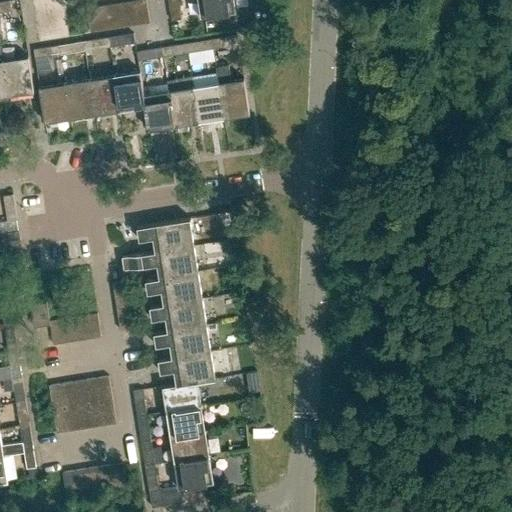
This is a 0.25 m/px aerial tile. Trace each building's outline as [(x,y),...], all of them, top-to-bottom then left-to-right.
[(0,0),(0,10),(11,9),(9,0),(0,0)] [(137,0),(134,1),(138,24),(150,22),(145,0),(137,0)] [(234,0),(198,0),(201,16),(236,10),(234,0)] [(126,26),(138,24),(134,1),(122,2),(126,26)] [(114,28),(126,26),(122,2),(111,4),(114,28)] [(172,20),(182,18),(179,2),(169,4),(172,20)] [(103,30),(114,28),(111,4),(99,6),(103,30)] [(90,32),(103,30),(99,6),(86,8),(90,32)] [(110,47),(127,44),(125,34),(109,37),(110,47)] [(210,39),(212,48),(238,44),(237,34),(210,39)] [(85,51),(102,48),(100,38),(84,41),(85,51)] [(187,52),(203,50),(202,40),(185,43),(187,52)] [(0,42),(0,95),(8,94),(3,59),(0,42)] [(60,54),(77,52),(75,42),(59,45),(60,54)] [(162,56),(178,54),(177,44),(161,47),(162,56)] [(36,58),(51,56),(50,46),(34,49),(36,58)] [(137,60),(154,58),(152,48),(136,51),(137,60)] [(3,59),(8,94),(34,90),(28,55),(3,59)] [(228,64),(215,66),(216,73),(218,82),(223,117),(249,113),(244,78),(230,80),(228,64)] [(140,70),(114,74),(120,109),(145,106),(143,94),(144,94),(142,87),(140,70)] [(216,73),(191,77),(193,86),(198,121),(223,117),(218,82),(216,73)] [(96,113),(120,109),(114,74),(90,78),(96,113)] [(191,77),(167,81),(167,83),(168,90),(174,125),(198,121),(193,86),(191,77)] [(71,117),(96,113),(90,78),(65,82),(71,117)] [(45,121),(71,117),(65,82),(39,86),(45,121)] [(167,83),(142,87),(144,94),(143,94),(145,106),(148,129),(174,125),(168,90),(167,83)] [(17,220),(13,194),(3,195),(7,222),(17,220)] [(197,380),(197,381),(216,378),(190,217),(137,226),(139,239),(158,236),(160,249),(128,255),(130,268),(163,263),(165,276),(146,279),(148,292),(167,289),(169,303),(150,306),(152,318),(172,315),(174,329),(154,332),(156,345),(176,342),(178,355),(158,358),(160,371),(180,368),(182,382),(182,383),(197,380)] [(0,246),(21,244),(19,230),(0,232),(0,246)] [(0,273),(25,269),(23,256),(3,259),(3,262),(0,262),(0,273)] [(126,281),(113,283),(117,306),(129,304),(126,281)] [(50,324),(50,320),(46,300),(39,302),(30,303),(34,326),(50,324)] [(3,319),(12,317),(10,301),(0,303),(3,319)] [(120,329),(133,327),(129,304),(117,306),(120,329)] [(85,315),(89,339),(102,337),(98,313),(85,315)] [(77,341),(89,339),(85,315),(73,317),(77,341)] [(65,343),(77,341),(73,317),(61,318),(65,343)] [(53,345),(65,343),(61,318),(50,320),(50,324),(53,345)] [(7,344),(16,342),(14,326),(4,328),(7,344)] [(0,367),(0,378),(12,377),(21,375),(20,367),(18,351),(8,352),(10,366),(0,367)] [(15,394),(24,392),(21,375),(12,377),(15,394)] [(100,401),(113,399),(109,375),(96,377),(100,401)] [(88,403),(100,401),(96,377),(85,379),(88,403)] [(76,405),(88,403),(85,379),(73,381),(76,405)] [(201,405),(197,381),(197,380),(182,383),(182,382),(163,385),(167,411),(201,405)] [(65,407),(76,405),(73,381),(61,383),(65,407)] [(53,409),(65,407),(61,383),(49,385),(53,409)] [(134,390),(138,416),(147,415),(143,389),(134,390)] [(100,401),(104,425),(116,423),(113,399),(100,401)] [(18,418),(28,417),(25,400),(16,402),(18,418)] [(92,427),(104,425),(100,401),(88,403),(92,427)] [(80,428),(92,427),(88,403),(76,405),(80,428)] [(68,430),(80,428),(76,405),(65,407),(68,430)] [(171,435),(205,430),(201,405),(167,411),(171,435)] [(56,432),(68,430),(65,407),(53,409),(56,432)] [(141,441),(151,439),(148,423),(139,424),(141,441)] [(3,444),(1,430),(0,430),(0,455),(5,455),(4,454),(24,452),(33,450),(29,425),(20,427),(22,441),(3,444)] [(175,460),(209,455),(205,430),(171,435),(175,460)] [(145,465),(155,464),(152,449),(143,450),(145,465)] [(36,467),(33,450),(24,452),(26,468),(36,467)] [(5,455),(0,455),(0,481),(9,481),(5,455)] [(209,455),(175,460),(179,486),(213,481),(209,455)] [(111,464),(114,488),(126,486),(123,462),(111,464)] [(102,489),(114,488),(111,464),(98,466),(102,489)] [(90,491),(102,489),(98,466),(86,468),(90,491)] [(78,493),(90,491),(86,468),(74,470),(78,493)] [(66,495),(78,493),(74,470),(62,471),(66,495)] [(158,489),(156,473),(146,474),(152,507),(177,503),(174,486),(158,489)]
